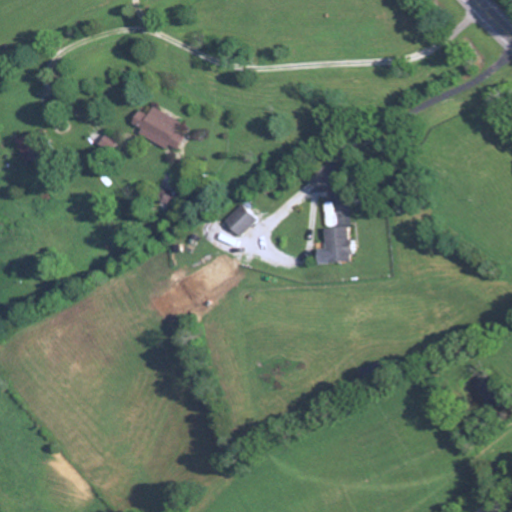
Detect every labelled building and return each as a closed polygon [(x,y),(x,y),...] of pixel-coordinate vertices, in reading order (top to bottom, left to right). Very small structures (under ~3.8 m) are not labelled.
[(172,150),(174,146),(184,151),(193,134),(185,130),(189,123),(160,107),(156,116),(146,111),(139,125),(148,130),(145,135),(172,150)] [(28,164),(39,161),(41,168),(54,164),(46,132),(21,139),(28,164)] [(113,155),(122,143),(111,134),(102,146),(113,155)] [(265,220),(249,204),(228,225),(235,232),(238,228),(248,238),(265,220)] [(332,230),(332,250),(325,250),(326,264),(360,263),(358,229),(332,230)]
